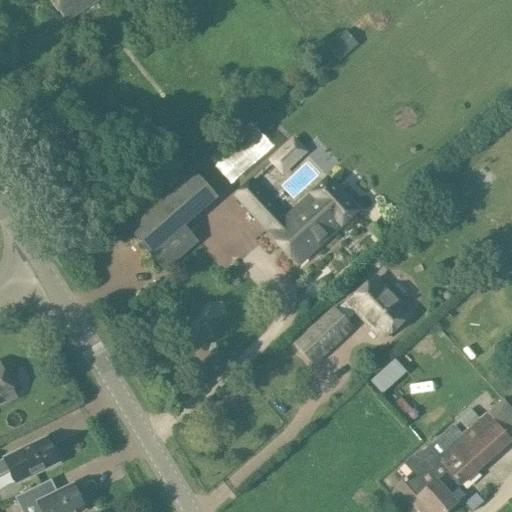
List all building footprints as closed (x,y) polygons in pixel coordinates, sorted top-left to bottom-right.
[(102,0),(52,0),(67,22),(102,0)] [(358,46),(346,31),(327,47),(339,62),(358,46)] [(232,181),(271,150),(249,123),(210,155),(232,181)] [(292,142),(281,153),(293,166),(304,156),(292,142)] [(171,232),(215,195),(191,167),(125,225),(165,271),(188,251),(171,232)] [(357,213),(328,181),(314,193),(315,194),(287,219),(253,182),(237,196),(272,233),(271,234),(293,259),(294,259),(298,264),(342,224),(343,225),(357,213)] [(409,316),(375,279),(350,303),(348,301),(336,312),(334,309),(296,345),(314,364),(352,329),(347,323),(359,312),(384,339),(409,316)] [(300,295),(297,304),(313,309),(316,300),(300,295)] [(395,360),(370,382),(382,394),(406,373),(395,360)] [(0,403),(15,396),(0,365),(0,403)] [(235,387),(222,399),(228,407),(242,394),(235,387)] [(401,398),(391,407),(400,419),(411,409),(401,398)] [(413,473),(397,487),(413,504),(419,499),(424,506),(418,511),(419,511),(448,511),(458,504),(451,497),(462,488),(511,443),(511,440),(487,413),(438,457),(429,448),(417,459),(414,456),(405,464),(413,473)] [(52,448),(47,438),(4,459),(4,460),(0,461),(0,476),(10,472),(16,484),(60,463),(58,461),(61,459),(55,447),(52,448)] [(48,498),(42,485),(15,498),(22,511),(82,511),(86,510),(85,508),(88,507),(82,495),(79,497),(74,485),(48,498)] [(476,494),(465,504),(471,511),(473,511),(483,503),(476,494)]
